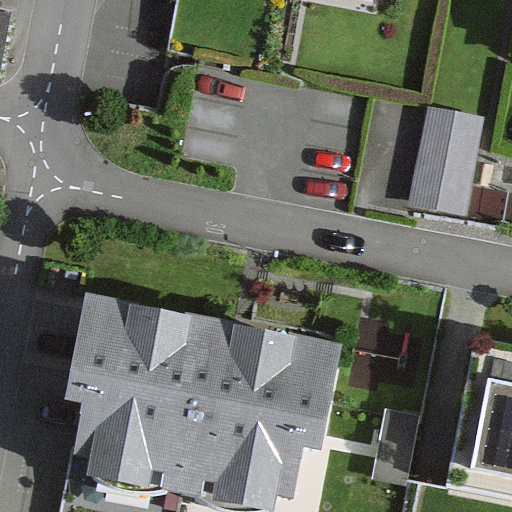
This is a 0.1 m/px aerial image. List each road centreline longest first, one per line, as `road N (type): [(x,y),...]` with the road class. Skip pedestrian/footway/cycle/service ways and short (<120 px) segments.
road 1 (residential): [(35,178),(511,270)]
road 2 (residential): [(35,178),(0,350)]
road 3 (residential): [(70,0),(44,127)]
